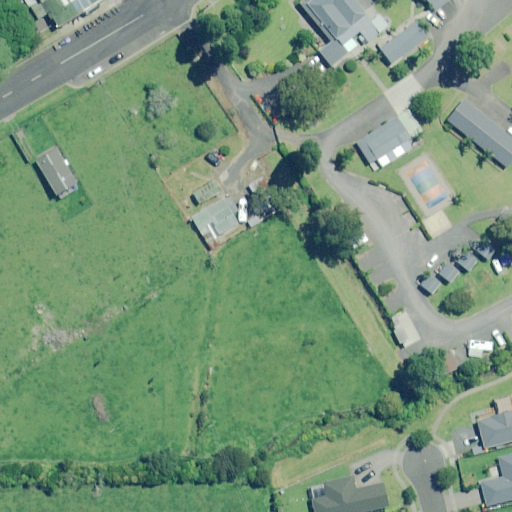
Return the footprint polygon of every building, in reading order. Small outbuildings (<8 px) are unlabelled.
[(103,0),(25,0),(37,19),(47,13),(57,28),(103,0)] [(319,51),(331,66),(379,27),(356,0),(300,0),(299,2),(331,41),(319,51)] [(427,0),(436,10),(448,0),(427,0)] [(417,19),(380,48),(392,64),(429,36),(417,19)] [(511,158),(511,135),(466,97),(447,120),(505,167),(511,158)] [(399,113),(356,142),(372,165),(415,137),(399,113)] [(56,142),(47,126),(39,131),(48,146),(56,142)] [(151,139),(141,127),(134,133),(144,145),(151,139)] [(58,148),(36,161),(57,196),(78,184),(58,148)] [(213,181),(193,193),(199,204),(219,192),(213,181)] [(213,238),(240,223),(224,197),(191,217),(212,251),(219,247),(213,238)] [(452,227),(442,210),(423,222),(433,238),(452,227)] [(483,239),(475,251),(488,260),(496,249),(483,239)] [(465,251),(457,261),(469,271),(478,260),(465,251)] [(459,271),(447,262),(438,273),(451,282),(459,271)] [(493,283),(482,267),(474,273),(485,289),(493,283)] [(441,284),(429,274),(421,284),(433,294),(441,284)] [(410,339),(403,326),(394,331),(401,344),(410,339)] [(511,441),(511,411),(478,420),(485,448),(511,441)] [(511,454),(499,458),(504,477),(483,483),(489,506),(511,500),(511,454)] [(357,489),(354,476),(324,483),(327,496),(313,499),(316,511),(366,511),(391,507),(385,483),(357,489)]
